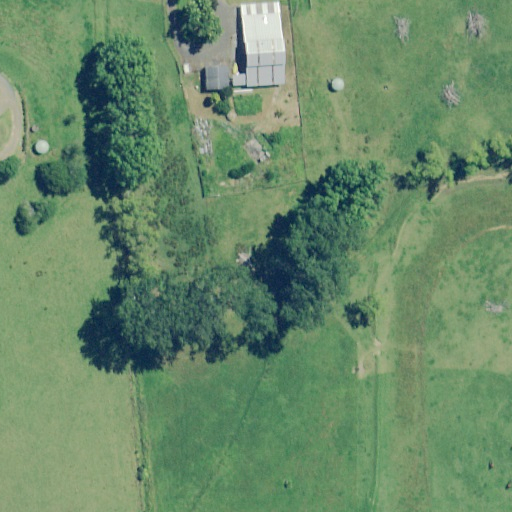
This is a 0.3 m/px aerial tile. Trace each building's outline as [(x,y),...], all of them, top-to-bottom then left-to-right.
[(230,76),(231,86),(244,85),(244,88),(282,85),(276,2),(238,5),(243,75),(230,76)] [(225,62),(199,63),(201,90),(226,89),(225,62)] [(339,78),(338,78),(334,77),(333,77),(331,78),(330,79),(329,80),(328,81),(328,82),(327,83),(327,85),(327,86),(328,87),(328,89),(329,90),(330,91),(331,92),(332,92),(333,93),(335,93),(336,93),(337,93),(339,92),(340,91),(341,90),(342,89),(342,88),(343,87),(343,85),(343,84),(343,83),(342,81),(341,80),(340,79),(339,78)] [(278,118),(284,101),(273,97),(267,114),(278,118)] [(261,131),(244,143),(258,163),(276,150),(261,131)] [(45,143),(44,142),(40,139),(39,139),(38,139),(37,139),(35,139),(34,140),(33,140),(32,141),(31,142),(30,144),(30,145),(30,146),(30,148),(30,149),(31,150),(31,151),(32,152),(33,153),(35,154),(36,154),(37,155),(39,154),(40,154),(41,154),(42,153),(43,152),(44,151),(45,150),(45,148),(45,147),(45,146),(45,144),(45,143)]
